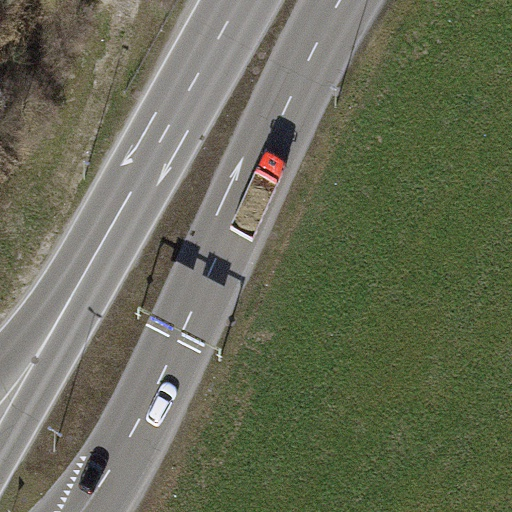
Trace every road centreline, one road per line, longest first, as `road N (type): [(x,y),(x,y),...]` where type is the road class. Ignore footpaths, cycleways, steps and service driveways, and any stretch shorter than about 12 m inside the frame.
road 1 (secondary): [(86,511),(137,429),(339,0)]
road 2 (secondary): [(128,196),(105,273),(0,454)]
road 3 (secondary): [(241,0),(128,196)]
road 4 (secondary): [(128,196),(0,366)]
